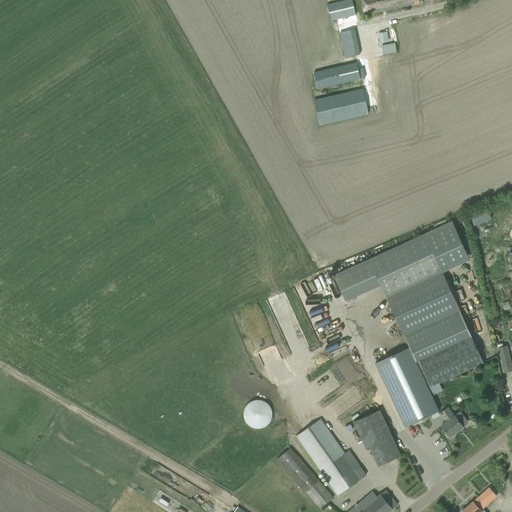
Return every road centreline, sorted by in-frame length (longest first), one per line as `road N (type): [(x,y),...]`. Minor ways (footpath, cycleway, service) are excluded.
road 1 (track): [(158,0),(302,257),(303,268),(231,302),(226,317),(243,360),(295,419)]
road 2 (track): [(0,366),(167,463),(218,507)]
road 3 (unclassified): [(409,511),(511,426)]
